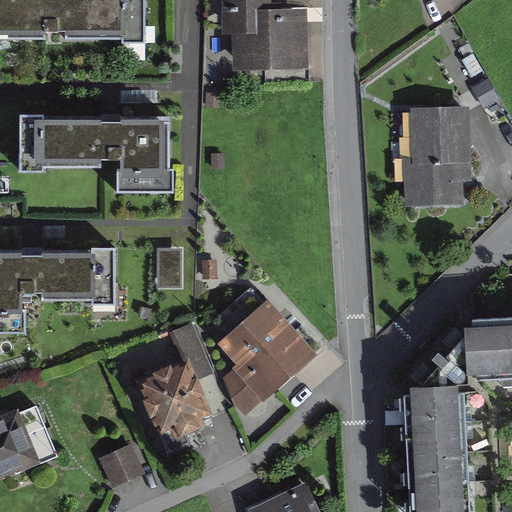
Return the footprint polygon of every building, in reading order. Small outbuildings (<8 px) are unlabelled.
[(143,0),(0,0),(0,37),(144,37),(143,0)] [(274,0),(223,0),(224,25),(236,24),(236,60),(304,59),(303,3),(274,3),(274,0)] [(396,177),(406,180),(407,202),(457,201),(457,172),(466,172),(464,93),(406,95),(407,150),(396,150),(396,177)] [(167,112),(19,108),(18,169),(55,170),(56,161),(116,163),(116,188),(165,189),(167,112)] [(112,240),(0,240),(0,333),(37,333),(36,295),(92,294),(92,305),(113,304),(112,240)] [(157,247),(157,288),(181,288),(182,248),(157,247)] [(201,259),(203,279),(219,278),(218,258),(201,259)] [(237,368),(223,378),(236,412),(246,420),(261,404),(264,405),(318,359),(266,302),(250,289),(214,322),(230,338),(218,348),(237,368)] [(511,315),(466,317),(467,343),(468,369),(511,367),(511,315)] [(193,324),(169,333),(177,365),(189,360),(200,382),(214,375),(193,324)] [(177,365),(133,383),(157,441),(173,435),(178,447),(207,435),(202,424),(215,419),(200,382),(193,382),(194,372),(189,360),(177,365)] [(433,392),(408,393),(414,511),(468,511),(468,498),(466,471),(465,439),(463,401),(462,390),(433,392)] [(0,420),(0,482),(58,459),(36,405),(0,420)] [(131,445),(100,458),(113,489),(144,476),(131,445)] [(326,511),(315,483),(262,504),(265,511),(326,511)]
